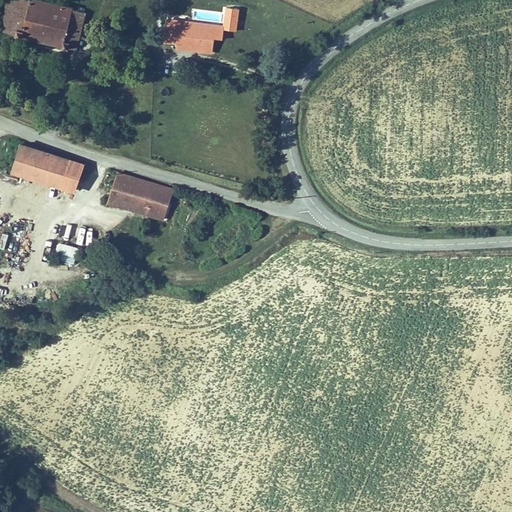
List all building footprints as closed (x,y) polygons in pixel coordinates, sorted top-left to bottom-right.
[(0,32),(78,49),(86,13),(27,0),(19,0),(17,13),(4,10),(0,26),(0,32)] [(5,0),(4,10),(17,13),(19,0),(5,0)] [(189,31),(191,22),(168,19),(168,24),(181,26),(180,30),(189,31)] [(224,39),(226,26),(191,22),(189,31),(180,30),(181,26),(168,24),(166,39),(178,41),(177,47),(214,52),(216,38),(224,39)] [(29,174),(38,147),(23,142),(13,169),(29,174)] [(84,163),(38,147),(29,174),(74,190),(84,163)] [(173,193),(119,173),(110,199),(164,219),(173,193)] [(58,241),(54,258),(74,262),(78,246),(58,241)]
